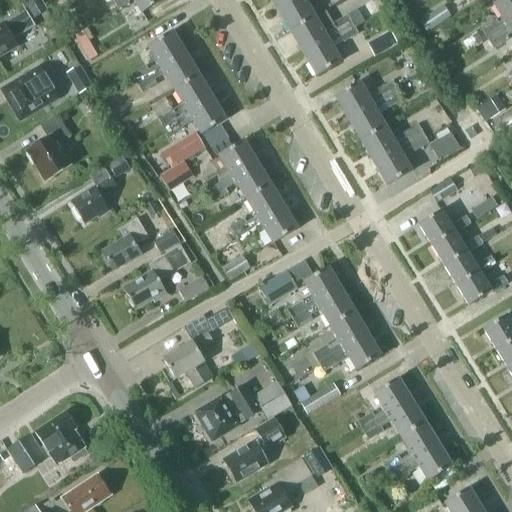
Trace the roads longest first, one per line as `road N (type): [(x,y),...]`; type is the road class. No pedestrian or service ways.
road 1 (residential): [(511,466),(223,0)]
road 2 (tertiary): [(95,365),(0,205)]
road 3 (tertiary): [(187,511),(95,365)]
